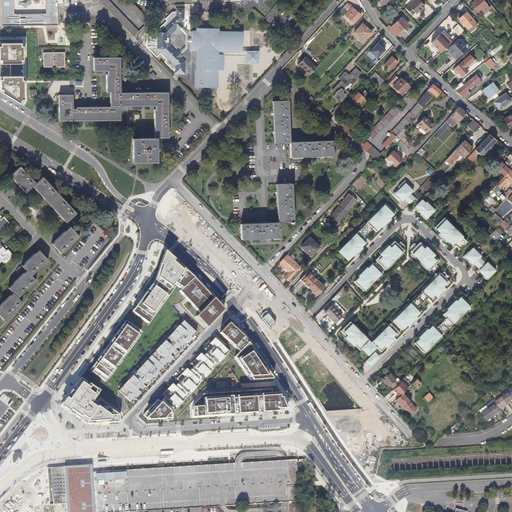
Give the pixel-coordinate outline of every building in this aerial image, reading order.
[(58,25),(57,0),(1,0),(2,25),(28,25),(58,25)] [(98,0),(134,36),(139,31),(108,0),(98,0)] [(125,5),(145,25),(150,20),(130,0),(125,5)] [(416,14),(424,7),(418,0),(415,0),(406,9),(410,14),(413,11),(416,14)] [(487,0),(476,0),(472,4),(476,8),(472,11),(476,16),(480,13),(478,11),(481,8),(485,13),(490,9),(486,4),(489,2),(487,0)] [(354,23),(361,16),(352,7),(353,6),(349,4),(348,5),(347,3),(340,11),(354,23)] [(374,5),(371,7),(378,19),(381,16),(374,5)] [(176,29),(178,28),(176,26),(181,22),(184,19),(184,8),(177,8),(177,12),(173,12),(166,18),(168,21),(154,33),(147,33),(147,46),(154,46),(166,59),(165,61),(172,69),(175,69),(175,73),(184,74),(185,61),(181,58),(180,56),(179,58),(176,55),(176,54),(177,53),(176,52),(172,47),(168,47),(168,45),(170,43),(170,37),(168,36),(168,33),(172,33),(176,29)] [(471,32),(478,26),(467,12),(459,19),(471,32)] [(384,13),(378,19),(379,20),(380,22),(387,15),(384,13)] [(403,16),(401,18),(408,25),(410,23),(403,16)] [(387,28),(395,38),(408,25),(401,18),(391,28),(389,26),(387,28)] [(181,22),(176,26),(178,28),(176,29),(178,30),(180,28),(185,34),(185,39),(185,43),(185,46),(185,47),(179,52),(177,50),(176,52),(177,53),(176,54),(176,55),(179,58),(180,56),(181,58),(183,56),(181,54),(188,47),(188,42),(192,42),(192,39),(188,39),(188,33),(182,26),(183,25),(181,22)] [(364,41),(372,33),(362,24),(354,32),(364,41)] [(192,30),(192,39),(192,42),(191,50),(196,50),(195,69),(195,87),(217,87),(217,69),(223,69),(223,55),(223,54),(218,54),(218,50),(233,51),(234,32),(219,31),(211,31),(210,34),(205,34),(206,29),(206,28),(205,28),(197,28),(196,28),(196,31),(192,30)] [(223,54),(223,55),(245,55),(245,64),(259,64),(259,51),(242,50),(242,32),(234,32),(233,51),(218,50),(218,54),(223,54)] [(439,35),(430,43),(439,53),(448,45),(439,35)] [(22,39),(0,39),(0,91),(21,104),(23,99),(22,39)] [(458,40),(449,49),(457,58),(466,49),(458,40)] [(495,54),(503,47),(501,44),(493,51),(495,54)] [(455,59),(457,58),(449,49),(447,51),(455,59)] [(64,52),(44,53),(44,67),(64,67),(64,52)] [(466,67),(474,60),(470,55),(461,62),(461,63),(455,68),(462,76),(468,70),(467,69),(466,67)] [(167,100),(167,92),(120,92),(120,57),(93,57),(93,71),(107,71),(108,75),(106,75),(106,92),(109,92),(110,107),(76,107),(76,109),(73,109),(73,94),(59,95),(59,121),(120,120),(120,106),(155,106),(155,109),(154,109),(154,138),(132,138),(132,163),(157,163),(157,138),(168,138),(167,100)] [(309,75),(317,68),(305,57),(298,65),(309,75)] [(384,64),(388,68),(390,70),(398,62),(397,62),(398,60),(396,59),(395,60),(391,57),(384,64)] [(476,62),(474,60),(466,67),(467,69),(476,62)] [(356,69),(351,73),(356,78),(361,73),(356,69)] [(356,78),(351,73),(349,76),(345,72),(339,79),(341,81),(333,90),(336,93),(341,99),(343,100),(347,97),(346,96),(349,93),(346,90),(348,87),(348,88),(357,79),(356,78)] [(476,75),(464,85),(468,90),(474,85),(480,80),(483,77),(479,72),(476,75)] [(380,86),(384,82),(375,73),(371,77),(380,86)] [(389,83),(402,95),(409,87),(400,79),(399,80),(396,76),(389,83)] [(470,92),(468,90),(464,85),(462,82),(454,88),(456,91),(461,96),(463,97),(470,92)] [(483,90),(489,98),(494,94),(494,95),(500,91),(493,82),(483,90)] [(436,97),(441,91),(433,84),(428,90),(417,103),(418,104),(411,112),(415,116),(420,111),(434,95),(436,97)] [(354,95),(349,100),(353,103),(351,105),(355,109),(368,94),(364,91),(361,95),(358,92),(355,96),(354,95)] [(506,93),(494,102),(500,110),(507,104),(506,102),(511,99),(510,98),(511,96),(508,91),(506,93)] [(338,102),(341,99),(336,93),(333,97),(338,102)] [(276,143),(290,143),(290,142),(288,100),(274,101),(275,134),(276,143)] [(395,106),(388,113),(393,117),(400,110),(395,106)] [(466,113),(459,107),(446,121),(453,127),(466,113)] [(393,134),(396,137),(397,136),(399,134),(401,131),(405,127),(415,117),(410,112),(391,132),(393,134)] [(387,113),(380,121),(385,126),(393,118),(387,113)] [(334,115),(333,116),(331,119),(343,130),(345,128),(350,122),(351,121),(349,119),(344,125),(334,115)] [(427,133),(434,125),(425,116),(417,124),(427,133)] [(473,131),(479,124),(473,120),(467,126),(473,131)] [(348,131),(353,125),(350,122),(345,128),(348,131)] [(379,122),(372,129),(378,134),(384,127),(379,122)] [(343,130),(351,137),(353,136),(348,131),(345,128),(343,130)] [(372,130),(367,134),(373,139),(377,134),(372,130)] [(413,149),(416,145),(401,131),(399,134),(397,136),(413,149)] [(483,141),(490,134),(487,131),(480,138),(483,141)] [(383,145),(386,147),(395,138),(396,137),(393,134),(383,145)] [(497,141),(490,134),(483,141),(465,160),(469,164),(476,156),(475,156),(478,152),(482,156),(497,141)] [(332,140),(290,142),(290,143),(291,156),(333,155),(332,140)] [(464,140),(447,159),(451,164),(460,155),(464,158),(473,147),(464,140)] [(364,145),(361,147),(375,159),(378,157),(380,154),(366,142),(364,145)] [(422,148),(417,153),(421,156),(426,151),(422,148)] [(387,159),(396,167),(403,160),(393,151),(387,159)] [(510,170),(504,164),(501,161),(495,168),(505,176),(510,170)] [(60,216),(66,223),(77,213),(43,177),(36,183),(20,166),(10,176),(17,183),(20,186),(26,193),(33,186),(34,188),(41,196),(58,213),(60,216)] [(511,167),(510,170),(505,176),(504,177),(491,190),(495,194),(503,201),(511,191),(511,190),(510,189),(505,195),(499,190),(507,180),(511,184),(511,167)] [(405,180),(398,186),(399,187),(393,194),(399,199),(401,197),(404,199),(410,204),(415,199),(409,193),(414,189),(405,180)] [(279,222),(279,223),(293,222),(292,194),(292,183),(278,184),(279,222)] [(330,216),(338,223),(357,200),(349,194),(330,216)] [(432,213),(431,213),(435,208),(427,201),(425,204),(422,200),(416,206),(420,209),(419,210),(421,213),(420,214),(426,220),(432,213)] [(372,202),(365,209),(367,211),(374,204),(372,202)] [(494,213),(496,210),(488,203),(486,206),(494,213)] [(356,233),(337,252),(346,261),(352,256),(353,257),(361,248),(360,247),(365,242),(362,239),(372,229),(375,233),(380,227),(381,228),(390,220),(389,219),(394,213),(384,204),(365,223),(366,223),(356,233)] [(470,213),(467,216),(474,222),(477,219),(470,213)] [(497,221),(500,224),(504,221),(495,213),(492,217),(497,221)] [(0,230),(1,231),(9,223),(4,217),(1,220),(0,218),(1,217),(0,215),(0,230)] [(462,238),(463,237),(444,218),(434,228),(440,233),(439,234),(447,243),(448,242),(453,247),(455,246),(459,250),(467,242),(462,238)] [(280,236),(279,223),(279,222),(240,224),(241,238),(280,236)] [(58,238),(52,244),(61,254),(79,237),(70,226),(58,238)] [(493,241),(504,232),(499,227),(489,236),(493,241)] [(301,247),(305,251),(307,250),(312,255),(320,247),(310,238),(301,247)] [(0,262),(2,261),(5,264),(13,256),(8,250),(5,252),(4,251),(5,250),(0,244),(0,242),(0,241),(0,262)] [(363,291),(403,250),(402,249),(405,246),(400,242),(398,244),(394,241),(389,246),(388,245),(379,254),(381,255),(376,260),(377,261),(374,264),(373,263),(368,268),(367,267),(358,276),(359,277),(354,282),(363,291)] [(412,250),(410,252),(429,270),(431,269),(434,272),(438,267),(435,264),(439,261),(434,256),(435,255),(426,246),(425,247),(420,242),(417,246),(414,243),(409,248),(412,250)] [(511,259),(511,253),(507,250),(504,247),(502,250),(511,259)] [(481,274),(486,279),(496,269),(488,262),(486,264),(479,257),(481,255),(474,248),(469,252),(469,251),(463,257),(469,263),(470,262),(472,264),(473,263),(480,270),(479,271),(482,273),(481,274)] [(0,317),(4,321),(22,304),(17,299),(36,282),(31,277),(32,276),(48,262),(38,251),(31,258),(28,261),(22,267),(26,272),(20,278),(17,281),(8,289),(13,294),(0,305),(0,317)] [(174,259),(164,251),(157,273),(159,274),(158,277),(156,276),(155,280),(157,282),(154,286),(152,285),(148,290),(150,292),(148,294),(146,292),(142,298),(145,299),(143,302),(140,300),(135,308),(137,309),(134,313),(148,323),(151,319),(148,317),(150,315),(153,317),(156,312),(154,310),(156,307),(158,309),(162,304),(160,302),(161,300),(164,302),(167,296),(165,295),(168,290),(171,292),(173,289),(171,287),(174,282),(182,288),(193,278),(190,274),(188,276),(186,274),(187,272),(183,268),(181,270),(179,267),(180,265),(176,262),(174,263),(172,261),(174,259)] [(287,254),(280,262),(281,263),(279,266),(283,270),(285,267),(289,272),(284,277),(288,281),(301,268),(293,260),(295,257),(292,255),(290,257),(287,254)] [(308,271),(300,280),(301,281),(301,282),(307,287),(308,286),(310,288),(317,280),(309,273),(308,271)] [(376,347),(380,351),(385,346),(386,347),(395,339),(394,338),(399,332),(398,332),(401,329),(402,330),(407,325),(408,326),(416,317),(415,316),(420,311),(417,308),(427,298),(430,301),(435,296),(436,297),(445,289),(444,288),(449,282),(446,279),(448,277),(443,272),(441,275),(440,273),(420,292),(421,293),(411,302),(371,342),(350,322),(341,331),(346,336),(345,337),(353,346),(354,345),(360,350),(361,348),(368,355),(376,347)] [(206,328),(223,310),(210,295),(209,297),(206,293),(207,292),(205,289),(203,291),(200,288),(202,286),(193,278),(182,288),(179,291),(183,295),(184,294),(187,297),(186,298),(188,301),(190,300),(192,303),(191,304),(194,307),(195,305),(198,308),(196,310),(199,313),(196,316),(206,328)] [(325,287),(317,280),(310,288),(311,289),(310,290),(317,296),(325,287)] [(415,344),(424,353),(443,334),(443,333),(452,324),(471,305),(462,295),(456,301),(455,300),(447,308),(448,309),(443,315),(446,318),(437,328),(433,324),(428,330),(427,329),(419,337),(420,338),(415,344)] [(335,323),(342,316),(332,305),(325,313),(335,323)] [(168,363),(196,333),(181,319),(117,387),(120,389),(118,391),(130,402),(134,397),(136,398),(164,368),(162,367),(167,362),(168,363)] [(137,334),(139,331),(136,329),(127,322),(125,325),(123,324),(119,329),(121,330),(120,332),(118,331),(115,335),(117,336),(115,339),(113,338),(110,342),(112,343),(106,351),(105,349),(102,353),(104,354),(101,358),(99,357),(96,361),(98,362),(97,364),(95,362),(92,367),(94,368),(91,372),(103,380),(106,377),(108,378),(111,374),(109,372),(110,371),(112,372),(115,368),(113,367),(115,364),(117,366),(120,361),(118,359),(124,352),(126,353),(129,350),(127,348),(128,347),(130,348),(134,342),(132,341),(133,339),(135,340),(139,336),(137,334)] [(239,351),(234,357),(246,375),(249,374),(252,380),(272,379),(270,375),(267,375),(265,374),(268,372),(259,358),(256,360),(255,358),(257,356),(255,353),(253,355),(251,352),(253,350),(248,342),(247,343),(245,341),(246,340),(239,330),(238,332),(235,329),(237,327),(233,322),(230,325),(229,323),(219,333),(239,351)] [(219,362),(229,352),(214,338),(205,348),(208,351),(203,356),(200,353),(195,359),(198,361),(189,371),(186,369),(181,374),(184,377),(175,386),(172,384),(167,389),(170,392),(160,402),(157,400),(143,415),(148,420),(170,418),(170,412),(175,406),(177,408),(185,399),(183,397),(189,391),(192,392),(199,384),(197,382),(203,375),(205,377),(213,369),(211,367),(217,360),(219,362)] [(375,353),(367,362),(371,366),(380,357),(375,353)] [(389,386),(390,384),(392,383),(395,380),(395,379),(389,373),(382,379),(389,386)] [(60,405),(86,424),(118,422),(118,415),(107,407),(101,407),(97,405),(95,408),(90,403),(97,394),(94,392),(96,389),(88,384),(87,386),(84,384),(86,382),(80,378),(60,405)] [(417,379),(412,383),(417,388),(422,384),(417,379)] [(403,393),(408,388),(402,381),(399,384),(396,387),(394,389),(393,390),(397,394),(399,396),(403,393)] [(193,417),(288,410),(281,393),(272,393),(272,389),(203,394),(194,404),(194,407),(192,407),(193,417)] [(503,396),(508,404),(511,401),(511,394),(510,391),(503,396)] [(403,393),(399,396),(395,400),(404,409),(404,408),(411,402),(403,393)] [(428,401),(433,397),(429,393),(424,397),(428,401)] [(495,401),(496,403),(501,409),(508,404),(503,396),(495,401)] [(501,409),(496,403),(495,401),(494,400),(487,405),(489,408),(494,415),(501,410),(501,409)] [(411,402),(404,408),(411,414),(417,409),(411,402)] [(487,420),(494,415),(489,408),(487,405),(480,410),(487,420)] [(299,501),(296,461),(285,462),(95,473),(92,473),(94,511),(128,511),(145,511),(203,508),(208,507),(219,506),(219,507),(222,507),(264,504),(264,503),(282,502),(291,502),(299,501)] [(94,511),(92,473),(91,465),(81,466),(76,466),(73,466),(70,466),(68,467),(50,468),(53,505),(64,504),(67,504),(67,506),(67,508),(67,511),(94,511)]
